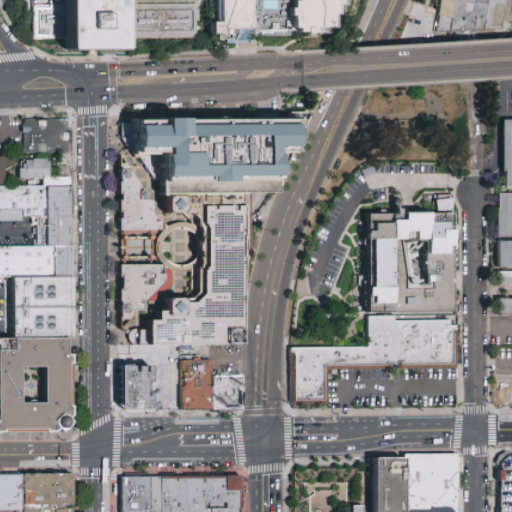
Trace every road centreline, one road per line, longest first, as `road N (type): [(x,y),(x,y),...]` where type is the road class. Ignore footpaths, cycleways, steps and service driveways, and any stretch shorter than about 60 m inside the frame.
road 1 (secondary): [(275,356),(304,218),(402,0)]
road 2 (secondary): [(99,452),(96,233)]
road 3 (secondary): [(375,0),(289,191)]
road 4 (residential): [(478,384),(477,197)]
road 5 (primary): [(330,85),(511,74)]
road 6 (primary): [(511,49),(338,60)]
road 7 (secondary): [(289,191),(255,326)]
road 8 (secondary): [(96,233),(95,98)]
road 9 (secondary): [(346,436),(479,430)]
